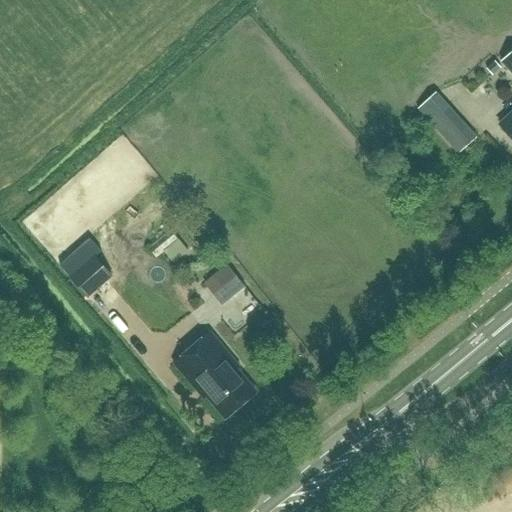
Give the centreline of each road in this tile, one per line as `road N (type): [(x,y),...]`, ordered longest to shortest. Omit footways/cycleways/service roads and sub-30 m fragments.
road 1 (primary): [(388,420),(511,319)]
road 2 (primary): [(388,420),(265,511)]
road 3 (primary): [(298,511),(388,420)]
